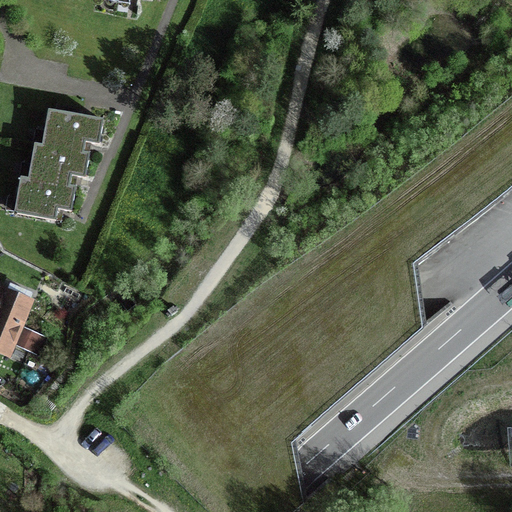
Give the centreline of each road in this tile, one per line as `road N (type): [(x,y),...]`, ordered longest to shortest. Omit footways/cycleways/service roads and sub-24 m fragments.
road 1 (motorway): [(511,142),(39,511)]
road 2 (track): [(322,0),(273,188),(190,307),(80,403),(56,444)]
road 3 (motorway): [(249,511),(511,283)]
road 4 (track): [(511,476),(440,468),(435,435),(447,411),(479,387),(511,383)]
road 5 (track): [(155,511),(1,416)]
